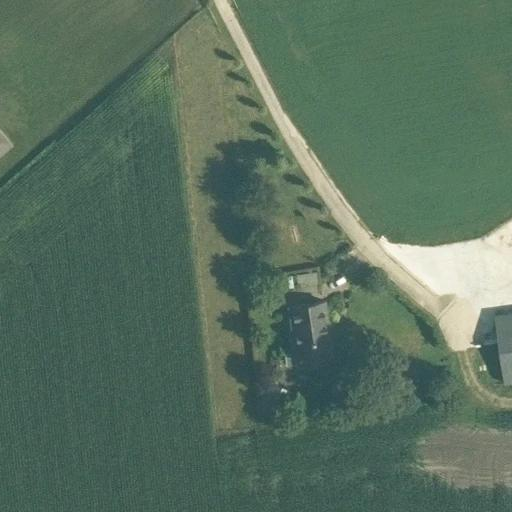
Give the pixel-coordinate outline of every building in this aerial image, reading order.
[(511,0),(303,0),(317,123),(511,100),(511,0)] [(511,116),(373,136),(388,247),(468,236),(465,217),(459,218),(457,202),(478,199),(477,193),(509,188),(507,173),(511,172),(511,116)] [(0,154),(12,144),(0,129),(0,154)] [(289,305),(298,364),(332,359),(324,300),(289,305)] [(289,390),(270,381),(260,402),(279,411),(289,390)]
